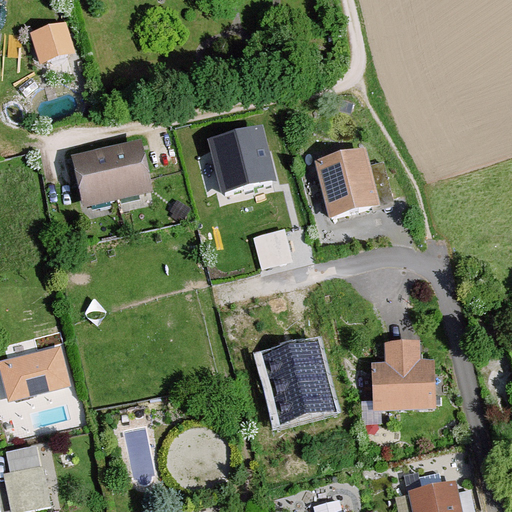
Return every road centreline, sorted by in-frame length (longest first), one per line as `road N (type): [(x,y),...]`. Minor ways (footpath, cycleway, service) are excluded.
road 1 (residential): [(292,278),(385,258),(430,264),(441,279),(502,511)]
road 2 (track): [(67,135),(328,89),(352,75),(355,61),(343,0)]
